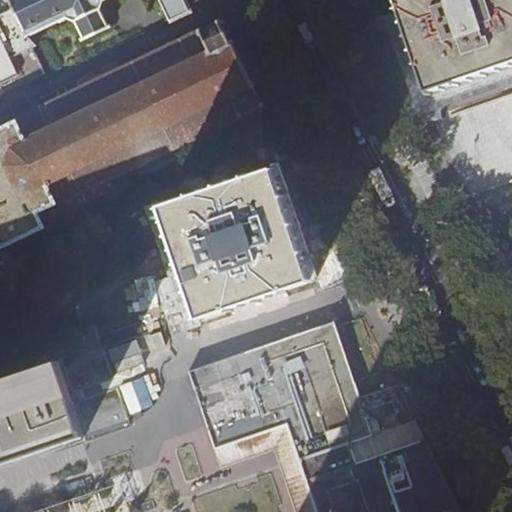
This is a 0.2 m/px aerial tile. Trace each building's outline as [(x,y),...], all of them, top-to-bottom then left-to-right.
[(29,35),(12,0),(0,0),(0,93),(44,71),(43,70),(44,69),(29,35)] [(12,0),(29,35),(69,17),(76,19),(85,39),(109,27),(100,7),(103,1),(104,0),(159,0),(169,21),(189,12),(183,0),(12,0)] [(511,0),(398,0),(424,75),(430,94),(511,66),(511,0)] [(117,189),(121,188),(127,186),(121,173),(174,150),(174,151),(177,149),(176,148),(196,138),(197,140),(200,138),(199,137),(219,127),(219,129),(222,127),(222,126),(239,118),(239,119),(242,117),(242,116),(259,108),(260,109),(263,107),(264,106),(263,102),(262,102),(261,101),(260,101),(254,88),(257,86),(235,40),(233,41),(232,39),(230,39),(228,36),(227,37),(225,33),(224,29),(225,29),(223,26),(227,24),(225,20),(221,22),(219,19),(215,21),(217,24),(202,31),(201,28),(198,29),(199,32),(182,41),(181,40),(178,42),(178,43),(159,52),(158,51),(155,52),(155,53),(0,127),(0,244),(2,248),(77,213),(74,206),(97,195),(99,199),(106,195),(104,192),(113,188),(115,189),(117,189)] [(277,169),(166,208),(203,319),(257,300),(285,291),(315,281),(295,222),(277,169)] [(463,511),(399,387),(387,390),(360,398),(358,390),(335,322),(189,372),(218,459),(222,468),(274,450),(285,483),(295,511),(463,511)] [(0,464),(31,454),(84,436),(59,362),(0,381),(0,464)]
